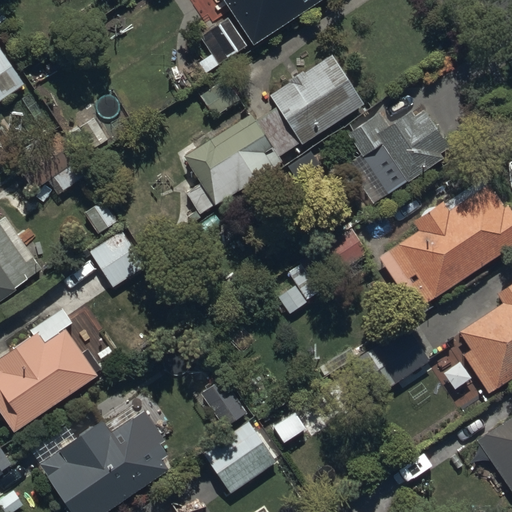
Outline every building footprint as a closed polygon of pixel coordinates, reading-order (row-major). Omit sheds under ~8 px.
[(223,0),(254,47),(325,0),(223,0)] [(199,39),(219,67),(246,48),(226,19),(199,39)] [(0,104),(25,87),(0,49),(0,104)] [(302,147),(365,109),(333,57),(268,96),(276,110),(257,121),(253,114),(181,158),(198,184),(183,193),(197,216),(282,164),(279,159),(301,145),(302,147)] [(217,117),(239,101),(224,80),(202,95),(217,117)] [(379,114),(348,137),(362,155),(344,168),(374,209),(409,183),(411,186),(444,162),(440,157),(451,149),(424,113),(416,119),(411,113),(390,128),(379,114)] [(34,193),(49,183),(58,197),(87,177),(58,135),(14,166),(34,193)] [(416,312),(511,248),(511,214),(507,208),(505,209),(484,179),(414,225),(419,233),(381,258),(416,312)] [(85,214),(100,235),(118,222),(103,201),(85,214)] [(0,222),(0,303),(17,291),(15,289),(42,270),(5,219),(0,222)] [(90,252),(113,288),(145,268),(122,231),(90,252)] [(321,294),(301,264),(269,286),(289,316),(321,294)] [(503,305),(459,334),(471,352),(463,357),(489,397),(511,381),(511,285),(496,296),(503,305)] [(29,332),(33,338),(0,360),(0,415),(13,436),(104,374),(88,350),(82,354),(66,331),(73,326),(62,310),(29,332)] [(368,404),(430,362),(406,327),(344,369),(368,404)] [(68,511),(111,511),(168,472),(162,462),(169,457),(162,447),(167,443),(146,413),(137,419),(129,407),(79,441),(68,425),(30,452),(40,466),(38,468),(68,511)] [(511,418),(476,442),(511,495),(511,418)] [(201,453),(231,495),(277,463),(247,421),(201,453)]
